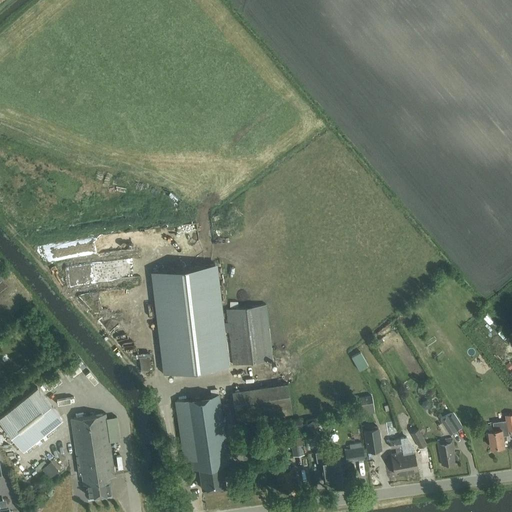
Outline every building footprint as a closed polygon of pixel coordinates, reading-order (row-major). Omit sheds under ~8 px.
[(229,331),(228,322),(221,323),(214,263),(153,271),(165,372),(226,365),(223,332),(229,331)] [(228,322),(229,331),(233,364),(272,359),(265,304),(226,309),(228,322)] [(133,326),(133,318),(110,320),(111,327),(133,326)] [(118,342),(128,337),(126,333),(116,338),(118,342)] [(383,341),(381,338),(372,344),(374,347),(383,341)] [(361,352),(351,357),(359,370),(368,365),(361,352)] [(141,369),(151,367),(149,357),(139,358),(141,369)] [(75,376),(70,379),(62,366),(57,369),(66,383),(84,373),(75,358),(67,363),(75,376)] [(84,368),(92,381),(95,379),(88,366),(84,368)] [(53,396),(58,393),(48,377),(43,380),(53,396)] [(493,396),(490,384),(477,387),(479,399),(493,396)] [(62,400),(79,393),(75,385),(59,392),(62,400)] [(0,416),(0,421),(23,450),(63,418),(37,387),(0,416)] [(175,401),(183,460),(191,459),(192,469),(199,468),(202,489),(226,485),(222,465),(229,464),(218,394),(175,401)] [(360,409),(373,407),(371,395),(358,397),(360,409)] [(466,407),(466,416),(482,415),(481,400),(477,400),(477,407),(466,407)] [(450,434),(456,430),(462,426),(452,411),(440,419),(450,434)] [(109,477),(115,476),(106,413),(71,418),(79,474),(82,474),(83,484),(86,483),(88,496),(111,493),(109,477)] [(492,447),(505,445),(503,430),(508,429),(508,430),(511,429),(511,413),(506,415),(507,420),(494,422),(495,430),(489,431),(489,432),(487,432),(488,438),(490,438),(492,447)] [(317,425),(313,420),(306,425),(310,431),(317,425)] [(364,429),(368,451),(382,449),(379,427),(364,429)] [(419,448),(426,443),(427,443),(418,429),(411,433),(419,448)] [(292,456),(304,454),(301,436),(289,438),(292,456)] [(406,471),(401,444),(400,438),(389,440),(391,447),(395,447),(396,452),(391,453),(395,473),(406,471)] [(437,440),(441,465),(454,463),(454,462),(456,462),(457,460),(457,455),(454,454),(454,453),(452,454),(452,448),(454,448),(452,438),(445,439),(445,443),(440,444),(439,440),(437,440)] [(350,448),(344,449),(346,461),(364,459),(362,447),(361,442),(350,443),(350,448)] [(406,471),(417,469),(414,449),(412,449),(410,443),(401,444),(406,471)] [(323,481),(342,478),(339,457),(332,459),(331,450),(315,452),(317,461),(320,460),(323,481)] [(50,459),(53,464),(60,458),(56,453),(50,459)] [(52,479),(61,471),(54,463),(45,470),(52,479)] [(292,476),(295,475),(294,468),(290,469),(289,463),(275,465),(279,489),(294,486),(292,476)] [(0,511),(8,511),(8,508),(3,509),(1,500),(0,500),(0,511)]
